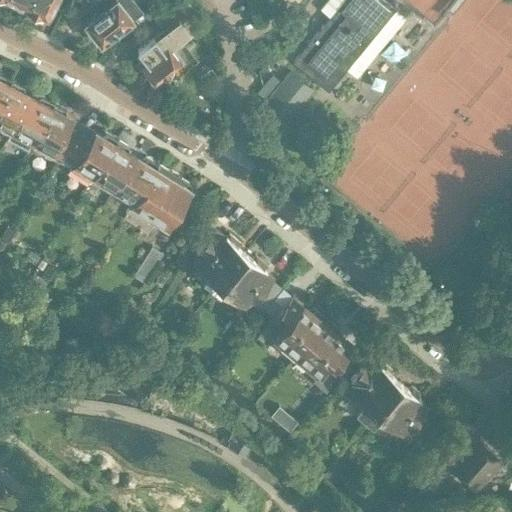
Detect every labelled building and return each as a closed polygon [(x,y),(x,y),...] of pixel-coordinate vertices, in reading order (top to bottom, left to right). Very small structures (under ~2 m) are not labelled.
[(8,0),(25,8),(28,0),(8,0)] [(28,0),(25,8),(27,9),(29,12),(35,16),(38,15),(47,19),(56,0),(28,0)] [(100,42),(132,18),(122,6),(126,3),(123,0),(91,0),(90,1),(98,11),(84,22),(100,42)] [(171,46),(189,31),(181,20),(193,11),(188,0),(174,0),(153,17),(162,28),(136,48),(140,53),(136,56),(140,60),(138,62),(152,81),(181,59),(171,46)] [(385,0),(342,0),(294,59),(321,81),(339,59),(347,65),(395,7),(385,0)] [(331,11),(340,0),(327,0),(323,4),(331,11)] [(263,102),(285,120),(312,88),(290,70),(266,97),(263,102)] [(0,97),(11,78),(0,72),(0,97)] [(0,130),(7,134),(29,93),(24,90),(23,85),(11,78),(0,97),(0,122),(3,124),(0,128),(0,130)] [(31,139),(52,100),(40,94),(36,96),(29,93),(7,134),(12,137),(17,136),(19,132),(31,139)] [(76,134),(65,128),(72,116),(66,112),(66,107),(52,100),(31,139),(28,145),(50,157),(53,151),(63,156),(76,134)] [(86,139),(76,134),(63,156),(72,161),(69,166),(90,179),(116,137),(104,130),(101,132),(93,127),(86,139)] [(128,144),(116,137),(90,179),(110,191),(134,152),(128,149),(128,144)] [(141,157),(134,152),(110,191),(130,203),(156,161),(145,154),(141,157)] [(190,182),(156,161),(130,203),(129,205),(164,227),(190,186),(190,182)] [(203,284),(211,291),(245,251),(238,245),(241,242),(229,231),(226,235),(225,234),(223,236),(214,228),(196,249),(199,253),(192,261),(210,276),(203,284)] [(144,281),(162,252),(151,245),(133,274),(144,281)] [(252,257),(245,251),(211,291),(220,298),(226,290),(244,305),(251,296),(255,299),(273,278),(263,270),(265,267),(264,267),(267,264),(255,254),(252,257)] [(271,333),(294,353),(325,316),(312,305),(309,309),(291,294),(273,316),(270,314),(255,332),(265,340),(271,333)] [(339,327),(325,316),(294,353),(319,373),(315,379),(325,387),(341,368),(338,365),(354,346),(336,331),(339,327)] [(365,421),(399,379),(392,373),(393,369),(385,362),(381,364),(380,363),(378,365),(368,357),(350,379),(353,382),(348,389),(366,403),(356,415),(365,421)] [(427,407),(418,399),(420,396),(418,395),(419,391),(411,385),(407,386),(399,379),(365,421),(373,428),(382,417),(400,432),(406,425),(409,428),(427,407)] [(278,404),(270,414),(288,429),(297,420),(278,404)] [(446,476),(454,467),(477,487),(503,458),(480,437),(463,456),(454,448),(437,467),(446,476)]
